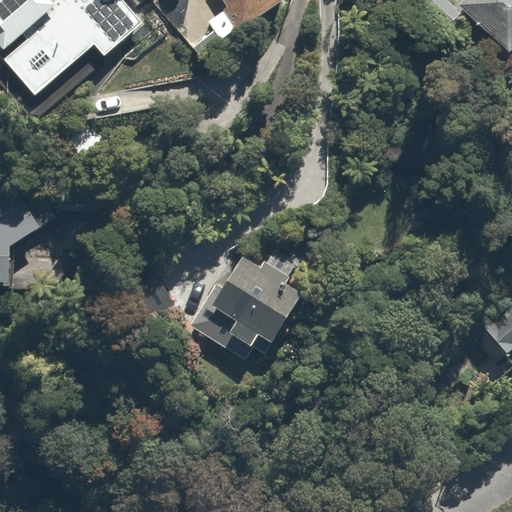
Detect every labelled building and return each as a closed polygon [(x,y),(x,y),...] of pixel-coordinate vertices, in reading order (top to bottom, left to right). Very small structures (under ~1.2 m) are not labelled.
[(0,43),(3,47),(0,50),(0,89),(11,79),(36,106),(99,50),(111,63),(158,21),(138,0),(52,0),(2,0),(0,2),(0,43)] [(220,0),(229,10),(210,24),(216,32),(195,48),(206,64),(292,0),(220,0)] [(469,20),(456,5),(450,0),(410,0),(449,39),(469,20)] [(511,0),(460,0),(456,5),(469,20),(511,63),(511,0)] [(0,206),(0,289),(15,290),(16,207),(0,206)] [(281,354),(315,294),(293,282),(304,264),(254,236),(210,314),(195,306),(179,335),(218,358),(228,340),(256,356),(263,344),(281,354)] [(511,370),(511,283),(468,327),(511,370)]
